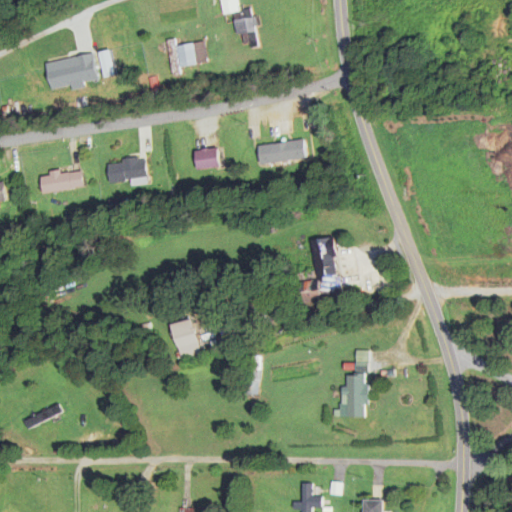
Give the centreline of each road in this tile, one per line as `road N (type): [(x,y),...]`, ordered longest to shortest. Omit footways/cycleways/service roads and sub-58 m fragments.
road 1 (residential): [(461,511),(465,465),(454,369),(349,77),(339,0)]
road 2 (residential): [(349,77),(159,120),(0,140)]
